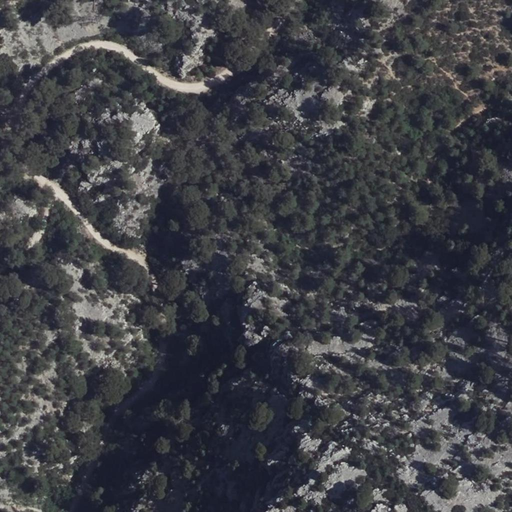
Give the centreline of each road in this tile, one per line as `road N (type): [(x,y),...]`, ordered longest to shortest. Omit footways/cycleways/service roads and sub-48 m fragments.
road 1 (track): [(54,188),(26,161),(12,116),(36,77),(62,55),(116,45),(173,84),(203,87),(239,64),(297,0)]
road 2 (track): [(71,511),(109,422),(158,366),(164,312),(136,255),(96,233),(54,188)]
